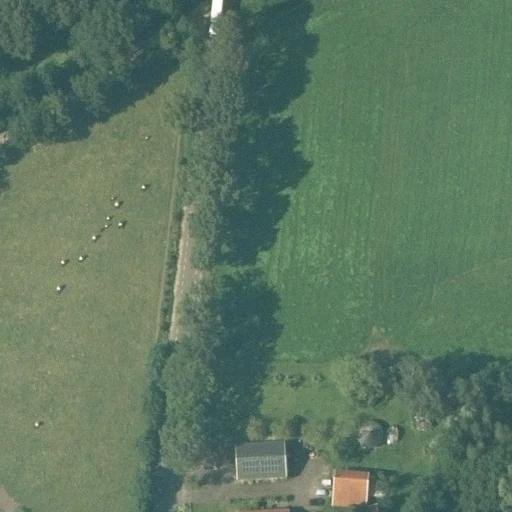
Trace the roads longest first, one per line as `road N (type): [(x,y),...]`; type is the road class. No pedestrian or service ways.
road 1 (tertiary): [(166,511),(221,0)]
road 2 (track): [(220,10),(176,27),(0,137)]
